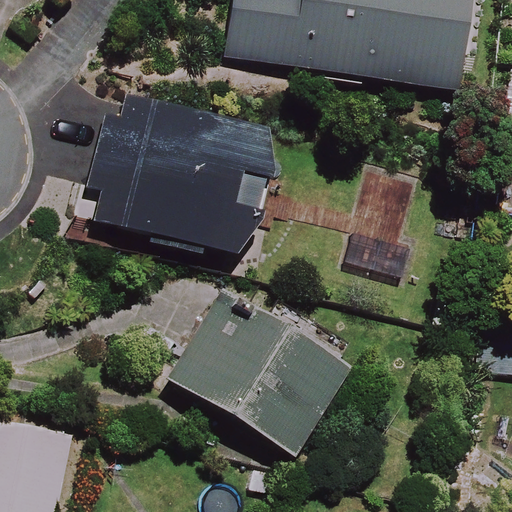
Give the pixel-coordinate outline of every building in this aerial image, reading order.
[(465,0),(228,0),(220,74),(453,102),(465,0)] [(189,137),(180,170),(95,148),(82,197),(95,201),(87,233),(238,273),(268,158),(189,137)] [(333,384),(207,308),(158,390),(284,466),(333,384)] [(511,335),(475,333),(471,376),(511,379),(511,335)] [(16,411),(0,407),(0,511),(48,511),(62,441),(12,432),(16,411)]
